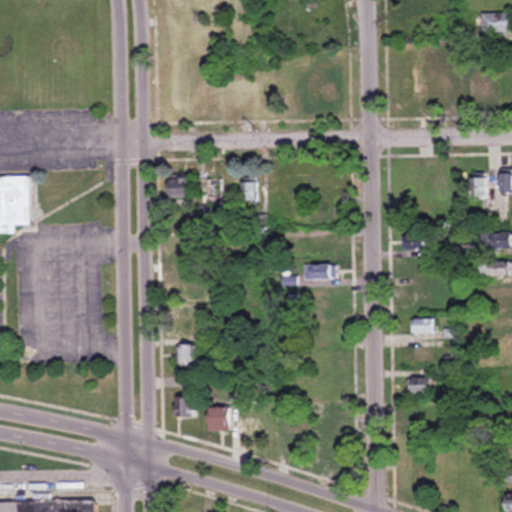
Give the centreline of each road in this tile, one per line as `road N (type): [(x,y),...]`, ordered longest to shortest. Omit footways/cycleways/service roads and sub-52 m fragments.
road 1 (residential): [(373,511),(369,0)]
road 2 (residential): [(116,0),(126,459)]
road 3 (residential): [(150,445),(139,0)]
road 4 (residential): [(511,137),(120,141)]
road 5 (tertiary): [(376,511),(150,445)]
road 6 (tertiary): [(126,459),(301,511)]
road 7 (tertiary): [(150,445),(0,413)]
road 8 (residential): [(151,482),(0,480)]
road 9 (tertiary): [(0,434),(126,459)]
